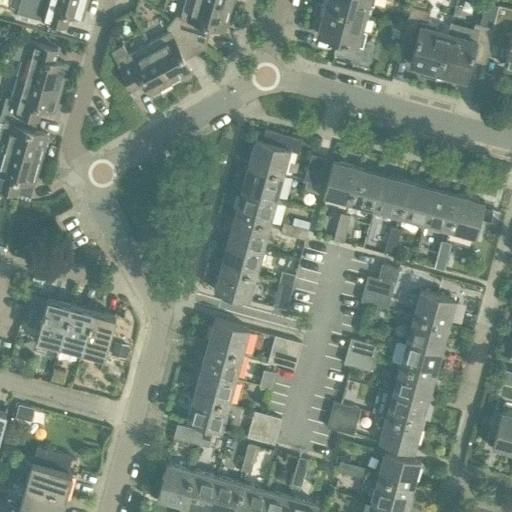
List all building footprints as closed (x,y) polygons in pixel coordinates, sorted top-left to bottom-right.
[(19,0),(17,11),(23,13),(30,15),(66,25),(69,13),(83,17),(87,0),(19,0)] [(225,29),(231,5),(211,0),(185,0),(181,16),(176,14),(171,20),(205,47),(211,25),(225,29)] [(325,0),(324,4),(365,15),(368,2),(373,4),(374,0),(325,0)] [(493,26),(490,38),(508,43),(503,63),(511,65),(511,6),(499,3),(493,26)] [(369,60),(374,42),(364,39),(366,30),(361,28),(365,15),(324,4),(317,32),(337,37),(333,50),(369,60)] [(411,4),(401,39),(414,43),(409,62),(438,70),(449,31),(435,27),(436,22),(427,20),(429,9),(411,4)] [(171,82),(192,70),(185,58),(205,47),(171,20),(166,26),(169,31),(149,42),(171,82)] [(449,31),(438,70),(465,77),(471,58),(483,62),(490,38),(493,26),(475,21),(473,26),(451,20),(449,31)] [(14,35),(9,55),(22,58),(17,74),(61,87),(68,63),(54,59),(57,47),(14,35)] [(171,82),(149,42),(128,53),(123,43),(111,50),(132,88),(143,81),(149,94),(171,82)] [(6,95),(2,108),(38,118),(41,106),(54,110),(61,87),(17,74),(11,97),(6,95)] [(0,144),(42,156),(48,133),(35,129),(38,118),(2,108),(0,116),(0,144)] [(254,137),(247,163),(283,173),(290,147),(298,150),(302,137),(265,127),(261,139),(254,137)] [(0,186),(17,191),(21,179),(34,183),(42,156),(0,144),(0,186)] [(310,151),(302,178),(306,179),(319,183),(326,156),(310,151)] [(349,200),(358,165),(332,158),(323,193),(349,200)] [(247,163),(240,188),(276,198),(283,173),(247,163)] [(374,207),(384,172),(358,165),(349,200),(374,207)] [(399,214),(409,178),(384,172),(374,207),(399,214)] [(424,221),(434,185),(409,178),(399,214),(424,221)] [(306,179),(304,189),(316,192),(319,183),(306,179)] [(449,228),(459,192),(434,185),(424,221),(449,228)] [(240,188),(234,213),(269,223),(276,198),(240,188)] [(474,235),(484,199),(459,192),(449,228),(474,235)] [(340,211),(336,225),(346,227),(350,214),(340,211)] [(234,213),(227,238),(262,248),(269,223),(234,213)] [(292,235),(295,224),(282,220),(279,231),(292,235)] [(304,238),(304,237),(307,227),(295,224),(292,235),(304,238)] [(336,225),(333,238),(342,241),(346,227),(336,225)] [(390,225),(387,238),(396,241),(400,227),(390,225)] [(227,238),(220,263),(256,273),(262,248),(227,238)] [(387,238),(383,252),(393,255),(396,241),(387,238)] [(441,239),(437,252),(447,255),(451,241),(441,239)] [(437,252),(434,266),(443,269),(447,255),(437,252)] [(382,261),(377,277),(394,281),(398,265),(382,261)] [(220,263),(213,289),(249,298),(256,273),(220,263)] [(280,276),(279,279),(292,282),(295,272),(282,268),(280,276)] [(367,274),(363,287),(390,294),(394,281),(377,277),(367,274)] [(273,302),(272,305),(285,308),(292,282),(279,279),(273,302)] [(363,287),(360,300),(387,307),(390,294),(363,287)] [(419,288),(412,314),(448,324),(455,298),(419,288)] [(59,341),(70,301),(35,291),(26,322),(39,326),(37,335),(59,341)] [(82,348),(92,307),(70,301),(59,341),(82,348)] [(104,354),(115,313),(92,307),(82,348),(104,354)] [(412,314),(405,339),(441,349),(448,324),(412,314)] [(214,317),(207,343),(242,352),(249,327),(214,317)] [(275,334),(271,347),(298,354),(302,341),(275,334)] [(350,337),(346,350),(373,357),(377,344),(350,337)] [(405,339),(399,364),(434,374),(441,349),(405,339)] [(114,340),(110,353),(126,357),(129,344),(114,340)] [(207,343),(200,368),(235,377),(242,352),(207,343)] [(271,347),(268,359),(295,367),(298,354),(271,347)] [(346,350),(343,363),(370,370),(373,357),(346,350)] [(399,364),(392,389),(427,398),(434,374),(399,364)] [(505,381),(508,369),(497,366),(493,378),(505,381)] [(54,367),(51,378),(63,382),(66,370),(54,367)] [(200,368),(193,392),(229,402),(235,377),(200,368)] [(392,389),(385,414),(421,423),(427,398),(392,389)] [(193,392),(186,418),(221,428),(229,402),(193,392)] [(333,399),(329,412),(356,420),(360,407),(333,399)] [(31,420),(35,407),(18,403),(15,416),(31,420)] [(254,409),(251,422),(277,429),(281,417),(254,409)] [(511,449),(511,411),(501,409),(491,444),(511,449)] [(329,412),(326,425),(353,433),(356,420),(329,412)] [(385,414),(378,440),(414,449),(421,423),(385,414)] [(172,436),(198,443),(202,429),(176,422),(172,436)] [(251,422),(247,435),(274,442),(277,429),(251,422)] [(198,443),(208,445),(212,431),(202,429),(198,443)] [(254,456),(257,444),(247,441),(244,454),(254,456)] [(68,468),(72,455),(36,445),(32,459),(26,481),(67,493),(73,470),(68,468)] [(385,448),(378,474),(413,483),(420,458),(385,448)] [(250,471),(254,456),(244,454),(241,468),(250,471)] [(304,470),(308,458),(298,455),(294,467),(304,470)] [(183,502),(193,466),(167,459),(157,495),(183,502)] [(340,459),(337,469),(351,473),(354,463),(340,459)] [(354,463),(351,473),(365,477),(363,483),(374,486),(371,499),(406,509),(413,483),(378,474),(377,475),(366,472),(367,467),(354,463)] [(209,509),(218,473),(193,466),(183,502),(209,509)] [(300,485),(304,470),(294,467),(290,482),(300,485)] [(220,511),(234,511),(243,480),(218,473),(209,509),(220,511)] [(260,511),(268,487),(243,480),(234,511),(260,511)] [(49,511),(61,511),(67,493),(26,481),(20,504),(49,511)] [(288,511),(293,494),(268,487),(260,511),(288,511)] [(314,511),(318,501),(293,494),(288,511),(314,511)] [(371,499),(367,511),(405,511),(406,509),(371,499)]
